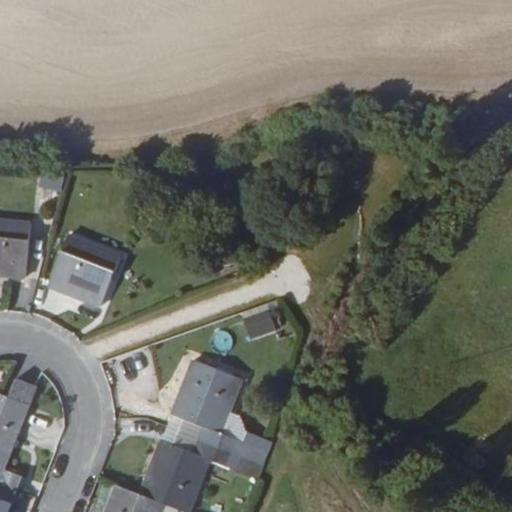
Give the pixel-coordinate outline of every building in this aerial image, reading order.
[(63,182),(66,169),(47,165),(44,177),(63,182)] [(0,217),(0,272),(23,275),(29,220),(0,217)] [(67,233),(46,284),(100,304),(120,254),(67,233)] [(228,242),(216,251),(227,267),(240,258),(228,242)] [(273,309),(245,318),(252,339),(280,330),(273,309)] [(219,430),(240,377),(194,358),(172,412),(190,419),(204,425),(198,439),(258,463),(264,448),(219,430)] [(27,404),(35,385),(15,376),(7,396),(27,404)] [(2,468),(27,404),(7,396),(0,393),(0,485),(15,491),(21,476),(2,468)] [(198,439),(204,425),(190,419),(184,434),(198,439)] [(192,454),(198,439),(184,434),(178,449),(192,454)] [(182,511),(185,511),(207,460),(252,479),(258,463),(198,439),(192,454),(178,449),(161,442),(139,495),(164,504),(182,511)] [(0,511),(6,511),(15,491),(0,485),(0,511)] [(160,511),(164,504),(139,495),(116,486),(106,511),(160,511)]
